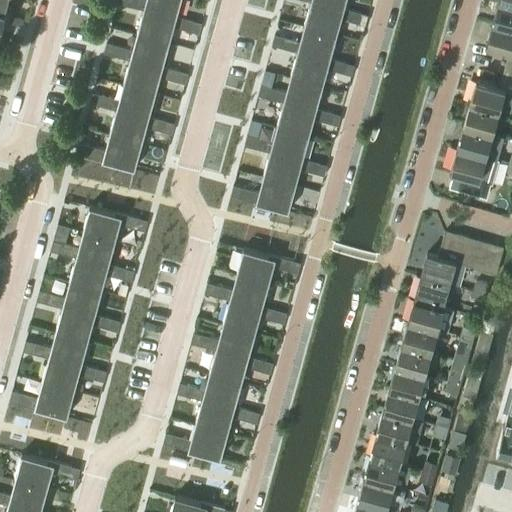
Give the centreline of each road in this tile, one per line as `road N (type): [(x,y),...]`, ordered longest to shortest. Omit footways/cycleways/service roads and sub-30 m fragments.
road 1 (residential): [(97,511),(108,467),(141,433),(193,236),(185,191),(236,0)]
road 2 (residential): [(328,511),(472,0)]
road 3 (residential): [(387,0),(248,511)]
road 4 (residential): [(0,324),(38,197),(36,176),(15,152)]
road 5 (residential): [(15,152),(57,0)]
